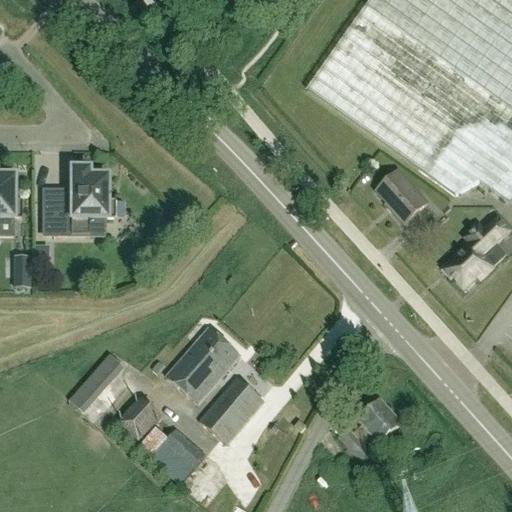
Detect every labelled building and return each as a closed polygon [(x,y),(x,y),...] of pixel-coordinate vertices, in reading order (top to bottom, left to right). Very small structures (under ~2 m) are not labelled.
[(511,0),(372,0),(305,94),(452,199),(480,184),(495,195),(491,201),(500,207),(504,201),(509,204),(511,199),(511,0)] [(115,222),(115,203),(107,203),(107,178),(89,178),(89,171),(70,171),(70,203),(44,203),(44,238),(89,238),(89,222),(115,222)] [(424,207),(395,177),(374,196),(390,213),(388,214),(402,228),(424,207)] [(0,221),(21,221),(21,203),(14,203),(14,178),(0,178),(0,221)] [(506,256),(496,246),(509,234),(496,220),(483,232),(478,227),(464,241),(469,246),(442,271),(462,292),(466,288),(469,291),(475,285),(473,283),(476,279),(479,282),(506,256)] [(49,270),(49,247),(33,247),(33,271),(49,270)] [(198,407),(240,359),(209,331),(166,380),(198,407)] [(80,412),(120,367),(110,358),(70,403),(80,412)] [(227,448),(264,404),(236,381),(199,424),(227,448)] [(140,401),(117,427),(138,447),(161,421),(140,401)] [(375,459),(365,448),(374,440),(380,447),(403,426),(381,402),(358,423),(363,428),(354,436),(349,431),(340,440),(365,468),(375,459)] [(204,458),(176,432),(168,441),(156,430),(139,449),(180,486),(204,458)]
